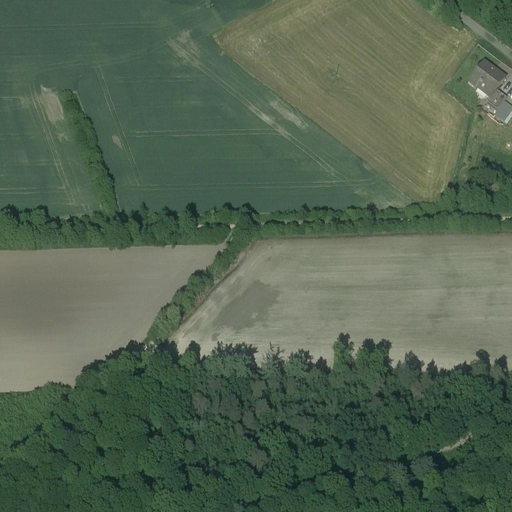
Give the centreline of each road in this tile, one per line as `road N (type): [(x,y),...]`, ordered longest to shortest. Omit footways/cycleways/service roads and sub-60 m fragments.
road 1 (track): [(0,234),(511,220)]
road 2 (track): [(511,422),(273,511)]
